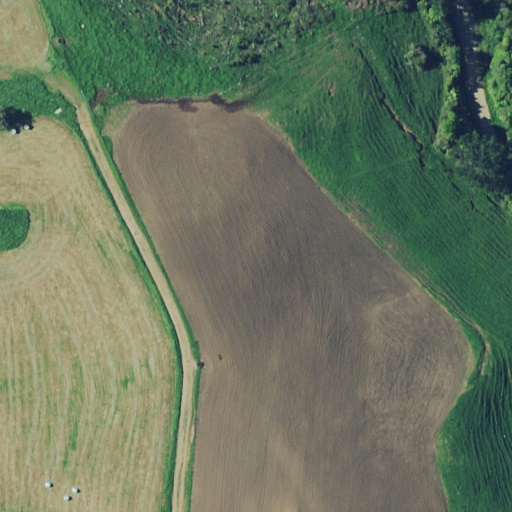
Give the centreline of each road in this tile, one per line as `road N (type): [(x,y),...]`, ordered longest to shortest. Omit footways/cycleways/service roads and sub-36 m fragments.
road 1 (track): [(177,511),(185,341),(80,107),(53,79)]
road 2 (unclassified): [(458,0),(479,97),(511,175)]
